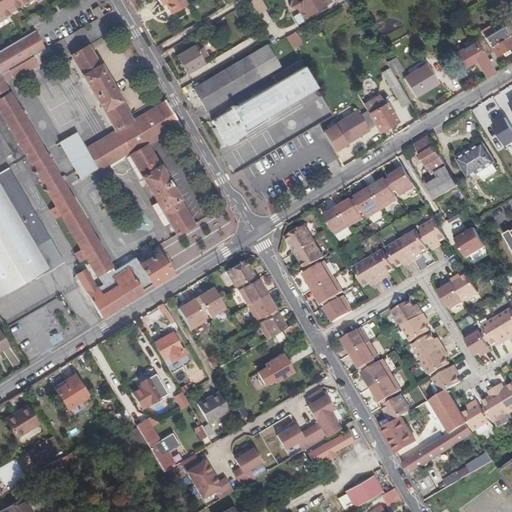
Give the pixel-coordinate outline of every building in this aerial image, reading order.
[(0,0),(0,16),(7,12),(6,11),(24,0),(32,0),(33,0),(0,0)] [(31,0),(24,0),(6,11),(7,12),(8,13),(31,0)] [(166,2),(172,12),(188,3),(185,0),(159,0),(162,4),(166,2)] [(255,14),(266,9),(261,0),(249,0),(248,1),(255,14)] [(292,0),(291,5),(301,7),(300,12),(304,18),(328,3),(325,0),(292,0)] [(511,0),(507,3),(502,6),(505,12),(511,7),(511,0)] [(499,24),(501,27),(484,37),(495,56),(511,45),(511,41),(501,22),(499,24)] [(30,31),(0,48),(0,72),(32,54),(43,48),(33,30),(30,31)] [(286,35),(292,48),(301,44),(296,31),(286,35)] [(481,34),(475,37),(477,40),(486,56),(491,52),(481,34)] [(486,56),(477,40),(458,51),(464,63),(474,57),(477,62),(486,78),(495,72),(486,56)] [(72,53),(71,54),(83,75),(82,76),(102,110),(103,110),(115,129),(109,132),(116,145),(93,158),(100,171),(109,165),(113,173),(120,175),(125,172),(125,170),(128,168),(136,180),(141,177),(155,201),(160,209),(162,208),(163,211),(158,214),(163,225),(169,221),(176,233),(193,223),(178,198),(179,198),(160,164),(158,165),(146,143),(179,125),(164,100),(132,119),(120,100),(122,99),(102,65),(100,65),(88,44),(72,53)] [(268,44),(194,88),(207,109),(281,65),(268,44)] [(178,54),(188,73),(206,63),(203,58),(208,54),(204,47),(198,50),(195,45),(178,54)] [(405,94),(381,52),(378,54),(381,59),(377,61),(398,98),(405,94)] [(0,91),(6,88),(1,80),(10,74),(12,78),(38,63),(32,54),(0,72),(0,91)] [(474,57),(464,63),(467,68),(477,62),(474,57)] [(302,93),(317,85),(301,58),(287,67),(289,70),(302,93)] [(429,64),(405,78),(415,96),(439,82),(429,64)] [(274,74),(276,78),(289,70),(287,67),(274,74)] [(289,70),(276,78),(278,81),(213,121),(227,143),(270,118),(267,114),(302,93),(289,70)] [(511,87),(503,92),(511,107),(511,87)] [(110,265),(58,178),(8,92),(0,97),(0,112),(81,251),(95,274),(110,265)] [(379,96),(364,105),(365,107),(380,132),(397,121),(392,113),(387,104),(385,106),(379,96)] [(483,103),(475,108),(486,126),(484,127),(491,139),(511,125),(505,114),(498,118),(492,108),(488,110),(483,103)] [(371,129),(360,110),(336,124),(325,131),(336,149),(346,143),(371,129)] [(368,112),(363,115),(371,128),(376,125),(368,112)] [(75,131),(58,141),(79,177),(96,167),(75,131)] [(109,132),(86,146),(93,158),(116,145),(109,132)] [(431,202),(457,186),(428,137),(416,145),(434,176),(426,180),(425,185),(422,187),(431,202)] [(0,138),(0,157),(8,153),(0,138)] [(493,161),(481,141),(455,157),(467,176),(493,161)] [(7,167),(0,171),(0,294),(34,275),(35,277),(61,261),(7,167)] [(389,187),(392,193),(395,191),(398,196),(413,187),(402,168),(387,178),(389,180),(392,185),(389,187)] [(384,179),(369,189),(382,210),(397,200),(392,193),(389,187),(392,185),(389,180),(385,182),(384,179)] [(181,198),(188,194),(182,183),(176,187),(181,198)] [(382,210),(369,189),(354,198),(355,200),(352,202),(355,207),(358,205),(362,211),(367,219),(382,210)] [(350,199),(337,208),(349,227),(362,219),(358,213),(362,211),(358,205),(355,207),(352,202),(350,199)] [(155,201),(151,203),(158,214),(163,211),(162,208),(160,209),(155,201)] [(349,227),(337,208),(325,215),(336,234),(349,227)] [(438,240),(442,237),(435,224),(432,220),(417,228),(421,234),(423,238),(420,240),(423,244),(426,242),(430,249),(436,245),(435,242),(438,240)] [(476,225),(454,237),(466,258),(487,246),(476,225)] [(295,253),(315,241),(305,226),(286,238),(295,253)] [(415,231),(400,239),(412,259),(419,255),(417,252),(419,251),(424,247),(423,244),(420,240),(423,238),(421,234),(418,236),(415,231)] [(412,259),(400,239),(386,248),(388,253),(385,255),(388,259),(391,257),(393,261),(396,265),(401,262),(403,260),(406,263),(412,259)] [(324,256),(315,241),(295,253),(305,268),(307,267),(311,265),(313,267),(320,263),(319,260),(324,256)] [(382,250),(367,259),(380,280),(387,275),(385,272),(387,270),(392,267),(390,263),(393,261),(391,257),(388,259),(385,255),(382,250)] [(151,284),(171,272),(167,266),(157,251),(138,263),(151,284)] [(136,268),(129,256),(122,260),(126,267),(135,281),(138,279),(133,270),(136,268)] [(380,280),(367,259),(353,268),(364,285),(369,281),(372,280),(374,283),(380,280)] [(234,287),(242,282),(248,279),(250,281),(255,279),(243,260),(225,271),(234,287)] [(311,265),(307,267),(309,271),(304,274),(313,289),(334,275),(325,260),(320,263),(313,267),(311,265)] [(78,270),(73,273),(81,286),(84,292),(100,317),(141,291),(135,281),(126,267),(116,275),(112,277),(117,285),(100,295),(95,287),(94,288),(90,281),(86,283),(78,270)] [(344,291),(334,275),(313,289),(322,304),(326,302),(328,305),(332,302),(330,299),(338,295),(344,291)] [(456,276),(449,280),(462,302),(476,293),(471,284),(465,275),(460,278),(458,279),(456,276)] [(237,290),(246,305),(265,293),(257,278),(255,279),(250,281),(248,279),(242,282),(244,286),(237,290)] [(135,281),(141,291),(144,289),(145,288),(138,279),(135,281)] [(462,302),(449,280),(442,284),(444,287),(442,289),(438,292),(449,310),(462,302)] [(209,317),(225,308),(220,298),(213,287),(197,296),(200,301),(196,304),(201,313),(206,310),(209,317)] [(265,293),(246,305),(254,319),(262,315),(264,319),(271,315),(269,312),(274,308),(265,293)] [(325,306),(334,321),(353,310),(344,295),(340,298),(338,295),(330,299),(332,302),(328,305),(325,306)] [(205,320),(201,313),(196,304),(200,301),(197,296),(177,308),(189,329),(205,320)] [(163,300),(157,304),(161,312),(168,309),(163,300)] [(394,311),(403,326),(426,313),(422,307),(418,309),(416,306),(412,300),(394,311)] [(256,323),(265,337),(281,328),(285,326),(274,308),(269,312),(271,315),(264,319),(256,323)] [(511,312),(511,310),(496,319),(508,340),(511,337),(511,312)] [(426,313),(403,326),(412,341),(417,339),(420,337),(422,340),(429,336),(427,332),(432,330),(428,324),(432,322),(426,313)] [(508,340),(496,319),(481,329),(484,334),(481,336),(483,339),(488,340),(489,342),(491,345),(497,342),(500,340),(502,343),(508,340)] [(285,326),(281,328),(285,335),(299,328),(294,320),(285,326)] [(343,339),(351,355),(371,343),(362,328),(343,339)] [(478,331),(464,339),(465,341),(474,355),(479,353),(481,351),(484,354),(490,351),(486,344),(489,342),(488,340),(483,339),(481,336),(478,331)] [(170,332),(152,343),(160,357),(167,353),(171,359),(183,352),(170,332)] [(420,337),(417,339),(419,343),(414,346),(423,361),(446,347),(441,340),(438,342),(437,339),(433,334),(429,336),(422,340),(420,337)] [(371,343),(351,355),(360,370),(363,368),(368,365),(370,368),(376,365),(375,361),(380,358),(371,343)] [(450,354),(446,347),(423,361),(432,376),(437,373),(441,371),(443,373),(448,370),(447,367),(452,364),(448,359),(446,356),(450,354)] [(274,381),(291,370),(280,352),(263,362),(264,365),(256,370),(263,383),(265,382),(272,378),(274,381)] [(164,363),(171,359),(167,353),(160,357),(164,363)] [(372,389),(393,376),(384,361),(376,365),(370,368),(368,365),(363,368),(365,371),(362,373),(372,389)] [(441,371),(437,373),(439,376),(434,379),(442,394),(449,390),(462,383),(458,377),(456,374),(460,372),(457,365),(448,370),(443,373),(441,371)] [(263,383),(256,370),(247,375),(256,391),(267,385),(265,382),(263,383)] [(64,381),(53,388),(65,407),(85,394),(72,373),(63,379),(64,381)] [(140,385),(131,391),(140,407),(165,392),(153,373),(146,377),(145,377),(138,381),(140,385)] [(372,389),(383,407),(389,403),(387,400),(392,397),(402,391),(393,376),(372,389)] [(503,385),(496,389),(510,413),(511,411),(511,384),(505,388),(503,385)] [(296,440),(301,449),(339,427),(328,409),(332,407),(323,392),(323,393),(319,386),(306,394),(310,400),(306,403),(314,416),(317,420),(300,431),(294,422),(275,433),(283,447),(296,440)] [(510,413),(496,389),(489,393),(491,397),(483,402),(486,406),(482,409),(485,413),(488,411),(491,417),(494,423),(510,413)] [(216,390),(196,403),(206,421),(227,409),(216,390)] [(469,424),(463,413),(454,398),(449,390),(442,394),(435,398),(440,408),(434,411),(449,436),(469,424)] [(181,391),(173,396),(180,409),(189,404),(181,391)] [(392,423),(403,417),(411,412),(402,395),(394,400),(392,397),(387,400),(389,403),(383,407),(392,423)] [(472,408),(469,410),(463,413),(469,424),(473,431),(490,422),(488,418),(491,417),(488,411),(485,413),(482,409),(477,400),(469,405),(472,408)] [(18,410),(4,419),(14,436),(36,423),(24,404),(17,409),(18,410)] [(120,423),(130,418),(125,408),(115,413),(120,423)] [(403,417),(382,429),(397,454),(417,442),(403,417)] [(137,431),(147,425),(143,418),(133,424),(137,431)] [(202,422),(199,423),(206,434),(211,431),(206,423),(204,425),(202,422)] [(200,437),(206,434),(199,423),(194,426),(200,437)] [(449,436),(403,463),(409,474),(429,462),(429,461),(455,446),(451,440),(465,432),(469,437),(475,434),(473,431),(469,424),(449,436)] [(171,465),(147,425),(137,431),(161,470),(171,465)] [(350,440),(345,432),(306,454),(311,463),(324,455),(327,459),(333,455),(331,452),(350,440)] [(285,449),(289,456),(300,450),(296,443),(285,449)] [(232,470),(240,484),(253,477),(248,468),(260,460),(252,446),(234,457),(239,466),(232,470)] [(60,454),(57,448),(46,454),(50,460),(60,454)] [(214,488),(219,497),(231,489),(224,476),(217,480),(202,458),(197,461),(192,452),(179,460),(202,496),(214,488)] [(62,455),(49,463),(54,470),(67,463),(62,455)] [(380,493),(382,492),(372,474),(343,490),(353,508),(380,493)] [(435,496),(445,490),(445,489),(441,483),(431,489),(435,496)] [(395,492),(392,486),(382,492),(380,493),(383,499),(395,492)] [(441,511),(448,511),(461,504),(455,492),(437,503),(441,511)] [(28,511),(20,498),(0,510),(0,511),(28,511)]
